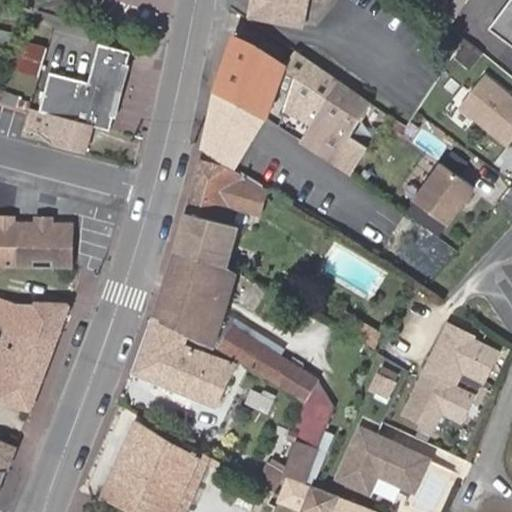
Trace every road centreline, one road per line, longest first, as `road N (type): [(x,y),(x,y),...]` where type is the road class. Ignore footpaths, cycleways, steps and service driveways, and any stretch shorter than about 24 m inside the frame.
road 1 (secondary): [(156,192),(43,511)]
road 2 (secondary): [(194,0),(156,192)]
road 3 (residential): [(156,192),(0,151)]
